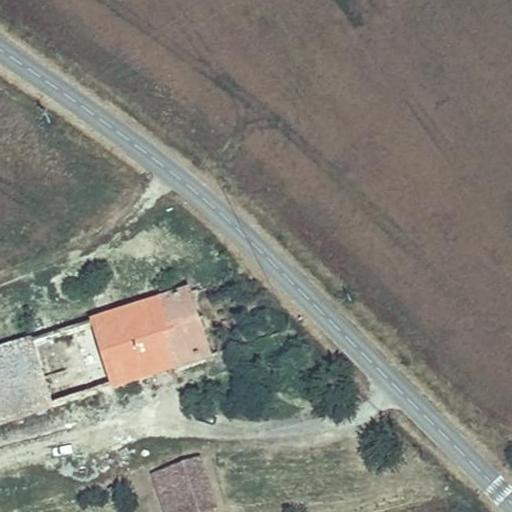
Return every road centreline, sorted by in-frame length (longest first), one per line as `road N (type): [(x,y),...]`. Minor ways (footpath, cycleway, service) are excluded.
road 1 (unclassified): [(0,50),(171,169),(511,497)]
road 2 (track): [(0,289),(59,277),(171,169)]
